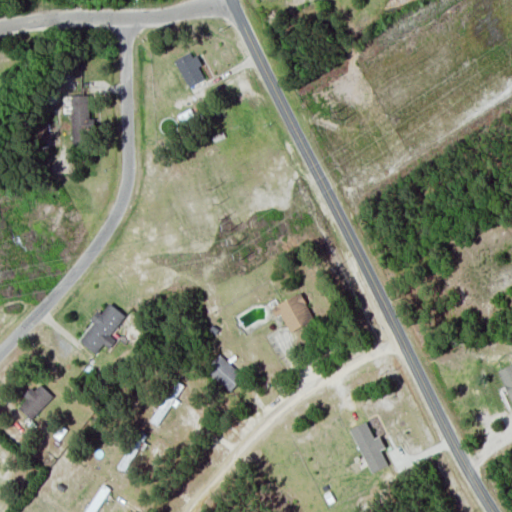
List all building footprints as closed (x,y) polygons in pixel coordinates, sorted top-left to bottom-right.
[(188,87),(205,78),(198,66),(200,65),(192,50),(174,60),(188,87)] [(91,94),(72,95),(73,144),(92,143),(91,94)] [(290,331),(314,319),(302,292),(272,306),(276,315),(281,313),(290,331)] [(97,353),(126,314),(110,302),(102,313),(99,312),(78,339),(97,353)] [(231,391),(245,376),(220,354),(207,369),(231,391)] [(511,402),(511,363),(498,370),(511,402)] [(26,396),(27,398),(19,407),(32,419),(54,396),(39,382),(26,396)] [(351,428),(370,472),(388,464),(381,449),(385,447),(380,435),(374,438),(367,421),(351,428)]
